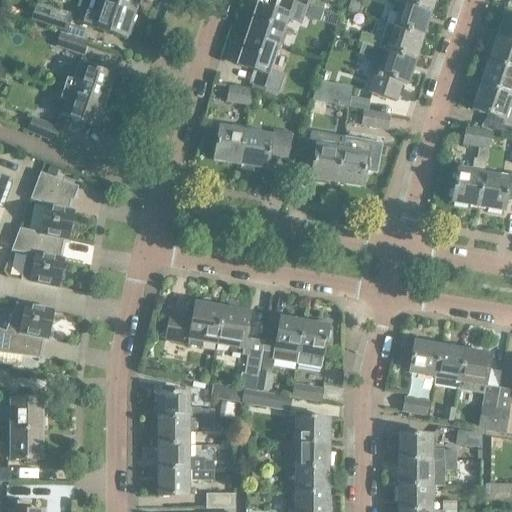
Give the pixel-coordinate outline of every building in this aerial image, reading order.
[(100,0),(100,2),(134,13),(137,0),(100,0)] [(258,5),(247,36),(277,46),(286,19),(300,24),(301,20),(317,25),(321,12),(305,7),(305,8),(281,0),(277,12),(258,5)] [(312,0),(311,4),(338,13),(342,0),(312,0)] [(402,0),(402,3),(430,12),(433,0),(402,0)] [(125,39),(134,13),(100,2),(95,15),(83,12),(79,24),(125,39)] [(430,12),(402,3),(394,27),(422,36),(430,12)] [(58,30),(63,16),(35,7),(30,21),(58,30)] [(495,38),(511,43),(511,16),(504,14),(495,38)] [(65,34),(81,40),(84,30),(69,24),(65,34)] [(381,40),(362,33),(359,43),(362,44),(414,61),(422,36),(394,27),(386,25),(381,40)] [(337,26),(334,36),(341,38),(344,28),(337,26)] [(60,34),(56,47),(82,56),(87,43),(60,34)] [(268,72),(277,46),(247,36),(237,66),(257,72),(253,84),(277,92),(282,76),(268,72)] [(511,70),(511,43),(495,38),(487,62),(511,70)] [(359,55),(383,62),(378,77),(374,75),(367,98),(394,106),(401,84),(406,85),(414,61),(362,44),(359,55)] [(511,70),(487,62),(479,86),(511,96),(511,70)] [(104,102),(113,76),(82,66),(77,82),(59,76),(56,86),(104,102)] [(350,85),(317,80),(310,100),(324,102),(347,106),(350,85)] [(66,101),(61,116),(59,115),(55,127),(79,134),(82,124),(95,128),(104,102),(56,86),(52,96),(66,101)] [(511,96),(479,86),(471,110),(503,121),(507,108),(511,109),(511,96)] [(251,92),(228,88),(226,102),(249,106),(251,92)] [(306,126),(320,128),(324,102),(310,100),(306,126)] [(388,117),(363,112),(361,125),(386,130),(388,117)] [(27,132),(53,142),(59,129),(33,119),(27,132)] [(511,129),(502,126),(500,134),(511,136),(511,134),(511,129)] [(239,166),(244,132),(219,127),(215,148),(213,147),(211,158),(214,158),(213,162),(239,166)] [(485,162),(490,133),(465,129),(462,145),(479,148),(476,160),(485,162)] [(244,132),(239,166),(266,171),(268,158),(286,161),(289,141),(272,138),(272,137),(244,132)] [(310,178),(336,183),(341,151),(315,147),(310,178)] [(367,155),(341,151),(336,183),(362,188),(367,155)] [(457,171),(451,203),(477,207),(483,175),(485,162),(476,160),(474,174),(457,171)] [(63,239),(67,240),(73,212),(68,211),(70,201),(73,202),(78,187),(40,173),(30,200),(45,205),(39,233),(39,234),(63,239)] [(483,175),(477,207),(503,212),(505,200),(511,200),(511,175),(508,175),(507,180),(483,175)] [(39,233),(19,229),(10,251),(25,254),(20,280),(57,288),(63,260),(59,259),(63,239),(39,234),(39,233)] [(15,304),(5,332),(0,329),(0,353),(39,359),(43,339),(47,339),(52,311),(15,304)] [(200,348),(201,342),(215,345),(222,309),(194,304),(191,321),(183,320),(183,317),(170,315),(165,341),(187,345),(187,346),(200,348)] [(222,309),(215,345),(230,347),(229,353),(242,355),(248,356),(244,375),(257,377),(258,372),(261,351),(263,342),(245,338),(249,314),(238,312),(238,311),(224,309),(222,309)] [(274,354),(273,360),(296,364),(298,353),(303,323),(279,319),(274,349),(273,353),(274,354)] [(296,364),(296,365),(307,367),(321,369),(323,357),(328,326),(313,324),(313,325),(303,323),(298,353),(296,364)] [(413,342),(408,374),(434,379),(439,347),(413,342)] [(439,347),(434,379),(432,385),(457,390),(464,351),(439,347)] [(273,353),(261,351),(258,372),(270,375),(273,360),(274,354),(273,353)] [(484,387),(490,355),(464,351),(457,390),(484,394),(478,429),(491,432),(498,389),(484,387)] [(393,357),(393,359),(394,361),(397,362),(401,361),(402,356),(400,354),(397,354),(394,355),(393,357)] [(0,386),(10,388),(11,376),(0,374),(0,386)] [(208,397),(237,402),(240,388),(211,383),(208,397)] [(291,398),(320,403),(322,390),(293,385),(291,398)] [(240,402),(288,411),(290,397),(242,389),(240,402)] [(510,399),(511,398),(511,390),(511,392),(498,389),(491,432),(504,434),(510,399)] [(187,408),(187,394),(158,394),(158,420),(212,420),(212,410),(199,410),(199,408),(187,408)] [(426,416),(428,403),(404,398),(402,412),(426,416)] [(11,413),(11,429),(11,430),(40,430),(40,427),(42,427),(42,415),(40,415),(40,400),(8,400),(8,413),(11,413)] [(454,408),(443,406),(441,419),(452,421),(454,408)] [(313,415),(305,415),(305,419),(295,419),(295,444),(327,444),(328,419),(313,419),(313,415)] [(199,430),(212,430),(212,420),(158,420),(158,445),(187,446),(187,433),(199,433),(199,430)] [(37,460),(40,460),(40,430),(11,430),(11,429),(7,429),(7,460),(26,460),(26,463),(37,463),(37,460)] [(454,444),(480,449),(480,434),(456,430),(454,444)] [(430,449),(430,436),(397,436),(397,461),(455,461),(455,451),(442,451),(442,449),(430,449)] [(238,461),(253,461),(253,444),(238,444),(238,461)] [(284,444),(284,469),(295,469),(327,469),(327,444),(295,444),(284,444)] [(212,471),(212,461),(203,461),(203,458),(187,458),(187,446),(158,445),(158,471),(212,471)] [(397,461),(397,486),(430,487),(442,487),(442,472),(455,472),(455,461),(397,461)] [(0,481),(9,482),(10,470),(0,469),(0,481)] [(242,486),(258,486),(258,469),(243,469),(242,486)] [(284,469),(284,494),(295,494),(327,494),(327,469),(295,469),(284,469)] [(158,497),(187,497),(187,481),(212,481),(212,471),(158,471),(158,497)] [(430,487),(397,486),(397,511),(430,511),(430,487)] [(204,508),(233,508),(233,493),(204,493),(204,508)] [(327,511),(327,494),(295,494),(294,511),(327,511)] [(0,502),(0,511),(27,511),(28,503),(3,503),(0,502)] [(441,511),(455,511),(455,502),(441,502),(441,511)]
